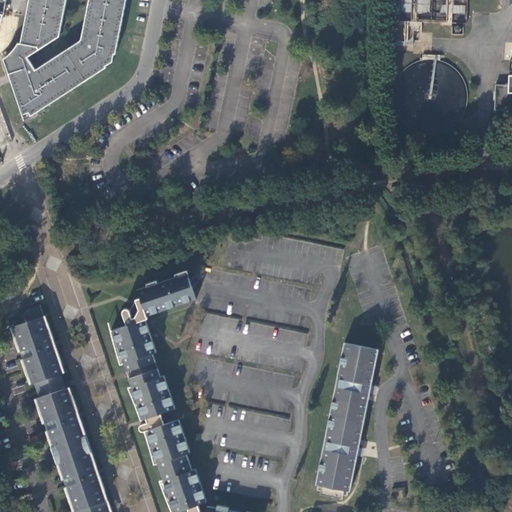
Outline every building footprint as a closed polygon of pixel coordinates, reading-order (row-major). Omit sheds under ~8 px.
[(31,0),(23,44),(19,43),(18,44),(17,46),(16,47),(15,48),(14,50),(13,51),(12,52),(11,53),(10,54),(8,55),(7,57),(6,58),(4,58),(4,59),(9,74),(10,74),(24,114),(30,112),(31,115),(45,106),(45,107),(107,67),(106,66),(113,62),(114,54),(116,54),(126,0),(89,0),(81,39),(80,41),(36,70),(28,57),(60,36),(67,0),(31,0)] [(452,12),(465,13),(465,5),(452,4),(452,12)] [(464,23),(465,14),(453,13),(452,21),(464,23)] [(396,43),(412,43),(413,22),(397,22),(396,43)] [(509,85),(496,85),(495,110),(511,110),(511,74),(509,75),(509,85)] [(127,371),(156,361),(153,353),(156,352),(145,318),(143,319),(143,318),(145,314),(146,314),(147,315),(196,299),(188,272),(158,282),(157,280),(147,283),(147,286),(138,289),(141,297),(136,299),(130,310),(129,309),(128,308),(125,308),(124,310),(123,312),(127,324),(111,330),(121,364),(124,363),(127,371)] [(53,339),(54,337),(49,322),(47,323),(41,304),(34,306),(31,309),(29,308),(26,311),(21,316),(22,317),(15,319),(17,324),(13,325),(16,334),(14,334),(20,350),(38,344),(44,342),(53,339)] [(38,344),(40,352),(46,350),(44,342),(38,344)] [(379,349),(344,342),(315,484),(321,485),(320,494),(342,498),(344,489),(350,491),(357,453),(360,454),(362,443),(360,442),(369,395),(372,396),(374,385),(371,385),(379,349)] [(30,374),(32,380),(63,370),(61,364),(63,363),(57,347),(46,350),(40,352),(22,358),(28,375),(30,374)] [(241,511),(228,509),(229,507),(217,504),(217,507),(207,505),(205,511),(198,511),(199,509),(198,504),(206,501),(195,468),(192,469),(186,453),(190,451),(179,418),(164,423),(161,413),(175,408),(164,375),(161,376),(158,368),(129,377),(132,385),(128,387),(141,419),(145,418),(146,421),(141,423),(140,425),(140,427),(141,430),(143,431),(145,430),(150,446),(154,464),(157,462),(163,479),(160,480),(172,511),(173,511),(188,507),(189,511),(241,511)] [(38,389),(64,381),(61,372),(35,380),(38,389)] [(38,406),(44,422),(60,416),(68,413),(78,410),(73,394),(71,395),(69,387),(37,397),(40,405),(38,406)] [(60,416),(63,425),(71,422),(68,413),(60,416)] [(63,478),(79,473),(87,471),(98,468),(92,450),(90,451),(85,435),(87,435),(81,419),(71,422),(63,425),(46,429),(52,446),(54,446),(59,461),(57,462),(63,478)] [(79,473),(82,481),(89,479),(87,471),(79,473)] [(86,506),(88,511),(106,511),(110,511),(104,491),(106,491),(101,476),(89,479),(82,481),(66,486),(71,502),(73,502),(75,510),(86,506)]
